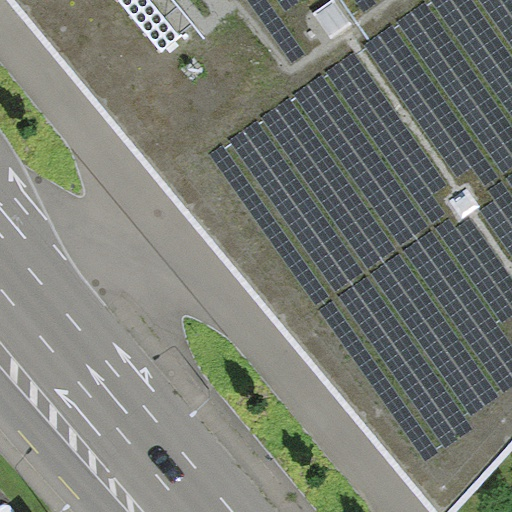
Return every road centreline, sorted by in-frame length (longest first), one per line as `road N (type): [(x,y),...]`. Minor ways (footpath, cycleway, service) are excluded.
road 1 (primary): [(117,433),(0,245)]
road 2 (primary): [(0,361),(117,433)]
